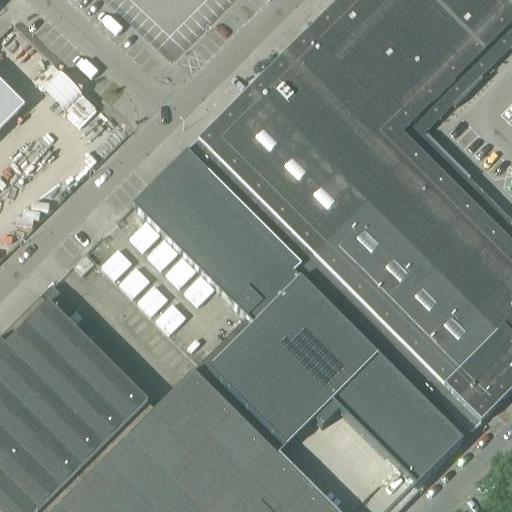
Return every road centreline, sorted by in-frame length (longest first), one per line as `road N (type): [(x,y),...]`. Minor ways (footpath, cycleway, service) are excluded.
road 1 (unclassified): [(0,285),(168,117)]
road 2 (unclassified): [(168,117),(42,0)]
road 3 (unclassified): [(168,117),(289,0)]
